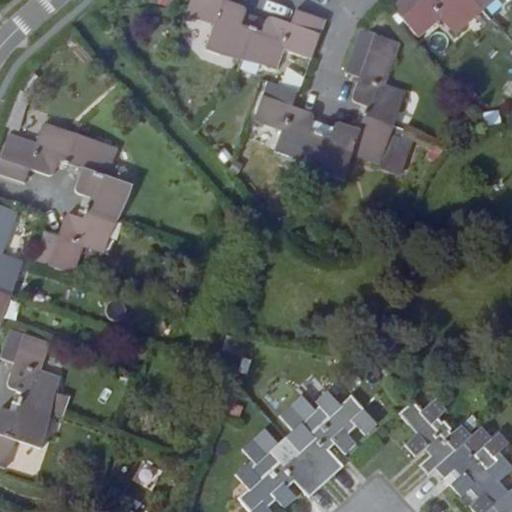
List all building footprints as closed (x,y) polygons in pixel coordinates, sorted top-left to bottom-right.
[(179,0),(175,15),(200,23),(192,49),(207,53),(210,43),(246,57),(246,63),(259,66),(265,48),(292,59),(305,23),(280,15),(277,24),(251,16),(246,27),(229,21),(231,8),(211,2),(211,0),(179,0)] [(378,0),(401,30),(425,11),(439,26),(453,14),(451,10),(461,0),(378,0)] [(372,82),(386,42),(349,28),(335,70),(346,74),(338,98),(352,104),(343,125),(319,117),(314,132),(296,126),(301,110),(277,102),(281,90),(254,81),(241,118),(269,127),(262,147),(275,151),(278,147),(313,159),(310,171),(324,175),(334,150),(387,168),(399,133),(375,125),(376,122),(371,120),(379,101),(386,103),(391,89),(372,82)] [(26,120),(19,142),(0,134),(0,178),(7,181),(12,168),(33,176),(39,159),(64,167),(56,191),(71,196),(64,215),(49,211),(42,236),(26,230),(17,259),(58,272),(68,245),(88,251),(93,236),(89,234),(101,196),(109,199),(116,181),(92,175),(101,146),(60,132),(57,138),(43,133),(45,126),(26,120)] [(22,370),(31,343),(0,333),(0,391),(4,393),(0,403),(0,441),(22,449),(27,431),(20,428),(26,411),(32,392),(38,394),(42,378),(22,370)] [(353,435),(365,425),(336,395),(325,404),(313,390),(304,398),(307,401),(299,409),(287,395),(265,415),(275,427),(261,437),(253,428),(231,446),(242,461),(235,466),(232,461),(218,475),(234,489),(222,499),(234,511),(259,511),(255,507),(264,499),(269,506),(282,497),(275,488),(283,481),(293,493),(328,466),(313,449),(324,439),(334,452),(345,441),(337,432),(346,425),(353,435)] [(45,416),(51,399),(38,394),(32,392),(26,411),(45,416)] [(423,416),(432,409),(422,397),(407,411),(401,405),(386,419),(402,436),(393,444),(403,454),(412,447),(419,453),(405,466),(416,477),(424,470),(430,479),(444,467),(450,473),(437,485),(447,496),(454,491),(464,499),(455,507),(459,511),(510,511),(511,511),(511,497),(509,495),(503,500),(484,479),(500,465),(491,456),(485,461),(481,454),(493,445),(483,432),(476,436),(470,429),(457,439),(447,426),(438,433),(423,416)]
